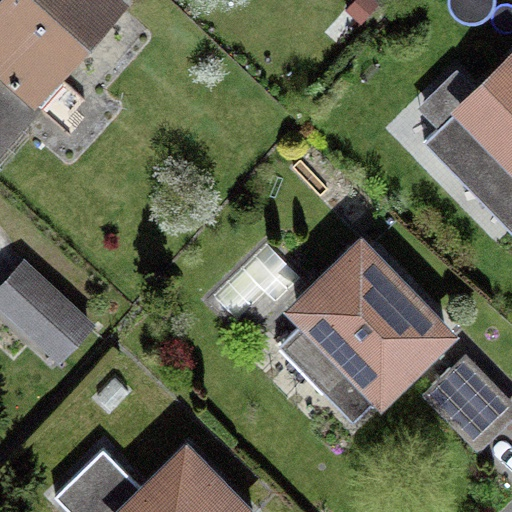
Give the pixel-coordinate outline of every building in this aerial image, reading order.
[(113,4),(108,0),(0,0),(0,1),(0,147),(59,82),(50,74),(113,4)] [(476,127),(454,149),(511,208),(511,61),(508,56),(456,107),(476,127)] [(150,208),(119,242),(138,259),(169,225),(150,208)] [(442,332),(357,245),(293,307),(303,318),(275,346),(321,393),(349,366),(377,394),(442,332)] [(0,303),(57,357),(85,328),(17,265),(0,284),(0,303)] [(503,410),(454,360),(418,394),(468,445),(503,410)] [(242,511),(182,450),(140,491),(99,449),(55,492),(74,511),(242,511)]
